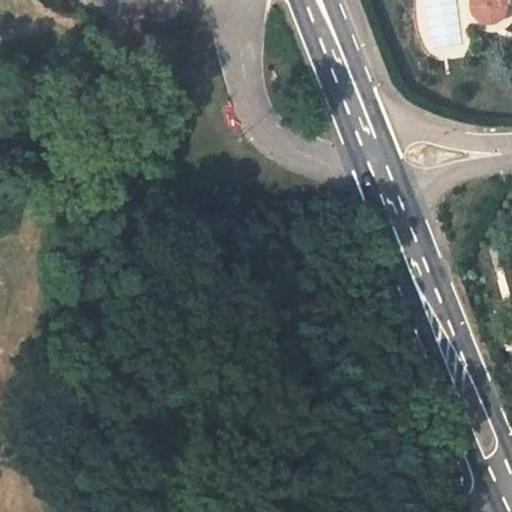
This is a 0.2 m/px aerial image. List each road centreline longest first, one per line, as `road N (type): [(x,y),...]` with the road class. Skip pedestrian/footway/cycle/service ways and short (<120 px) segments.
road 1 (secondary): [(505,491),(378,160)]
road 2 (residential): [(378,160),(511,150)]
